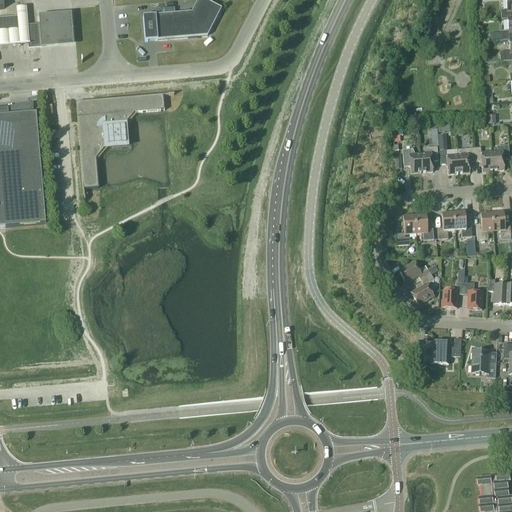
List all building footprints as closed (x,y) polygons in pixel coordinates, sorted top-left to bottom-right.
[(145,42),(157,41),(207,37),(221,10),(203,1),(203,0),(202,0),(198,0),(191,13),(142,18),(145,42)] [(501,20),(507,20),(511,19),(511,0),(505,0),(507,12),(500,13),(501,20)] [(16,19),(0,19),(0,48),(29,46),(28,28),(26,8),(16,9),(16,19)] [(39,16),(40,48),(75,46),(72,14),(39,16)] [(511,19),(507,20),(508,33),(502,34),(503,41),(509,41),(511,40),(511,19)] [(29,46),(29,49),(35,48),(39,44),(38,32),(35,32),(35,27),(28,28),(29,46)] [(511,40),(509,41),(510,52),(499,52),(500,63),(511,61),(511,40)] [(98,189),(96,160),(107,147),(125,146),(124,127),(135,114),(164,112),(163,97),(174,96),(173,95),(75,104),(84,202),(85,201),(84,191),(98,189)] [(43,126),(53,126),(52,106),(42,106),(43,126)] [(0,228),(45,225),(36,115),(33,115),(8,117),(0,117),(0,228)] [(487,117),(487,119),(488,124),(488,125),(495,125),(495,116),(487,117)] [(446,158),(446,152),(445,143),(443,141),(438,142),(439,152),(440,166),(446,166),(447,176),(458,176),(457,157),(446,158)] [(397,146),(392,147),(392,153),(395,152),(395,157),(398,157),(402,156),(402,152),(398,152),(398,146),(397,146)] [(508,147),(501,147),(496,148),(496,154),(491,154),(493,173),(504,172),(503,161),(509,161),(508,147)] [(437,148),(430,149),(425,149),(425,155),(420,156),(421,174),(432,174),(431,163),(438,162),(437,148)] [(482,174),(493,173),(491,154),(481,155),(480,149),(474,150),(475,163),(481,163),(482,174)] [(412,150),(402,151),(402,152),(402,156),(403,168),(410,168),(410,175),(421,174),(420,156),(415,156),(412,150)] [(475,163),(474,150),(456,151),(457,157),(458,176),(469,175),(468,164),(475,163)] [(402,170),(401,157),(394,158),(395,171),(402,170)] [(461,239),(466,239),(472,238),(471,227),(465,228),(464,213),(453,214),(454,233),(461,232),(461,239)] [(447,233),(454,233),(453,214),(441,215),(442,230),(437,230),(438,241),(448,240),(447,233)] [(492,215),(493,233),(500,233),(500,240),(511,239),(510,228),(504,228),(503,214),(492,215)] [(486,234),(493,233),(492,215),(480,216),(481,230),(476,231),(477,242),(480,241),(484,241),(487,241),(486,234)] [(414,217),(416,236),(422,235),(423,242),(433,241),(432,230),(427,231),(426,216),(414,217)] [(409,236),(416,236),(414,217),(402,218),(404,235),(395,235),(396,247),(410,247),(409,236)] [(467,242),(468,258),(476,257),(476,241),(467,242)] [(417,278),(420,283),(431,277),(428,271),(420,275),(414,264),(398,273),(405,285),(417,278)] [(435,267),(427,271),(428,271),(431,277),(438,272),(435,267)] [(431,277),(420,283),(423,287),(411,294),(418,306),(433,298),(426,286),(434,282),(431,277)] [(504,307),(505,287),(494,287),(494,282),(487,281),(487,293),(493,293),(493,306),(504,307)] [(462,297),(463,285),(457,284),(457,293),(443,292),(442,309),(456,310),(457,296),(462,297)] [(474,285),(463,285),(462,297),(468,297),(467,311),(481,312),(482,294),(473,294),(474,285)] [(460,359),(461,341),(454,340),(454,352),(449,352),(449,344),(432,343),(431,365),(448,366),(449,358),(460,359)] [(511,377),(511,345),(504,345),(503,360),(509,360),(508,377),(511,377)] [(495,380),(495,364),(487,364),(488,354),(472,353),(471,375),(486,376),(486,380),(495,380)] [(511,511),(511,500),(511,497),(509,497),(508,482),(510,482),(509,474),(496,475),(496,478),(491,479),(491,477),(477,479),(478,487),(481,487),(482,498),(479,498),(480,511),(511,511)]
